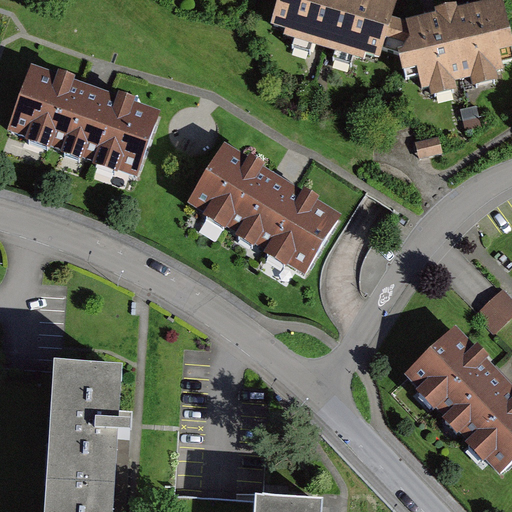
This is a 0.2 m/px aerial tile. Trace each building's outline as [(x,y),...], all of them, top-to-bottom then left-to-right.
[(237,0),(250,13),(264,0),(237,0)] [(338,0),(337,0),(280,0),(264,53),(369,85),(390,16),(338,0)] [(496,20),(389,45),(405,114),(511,90),(496,20)] [(151,134),(24,89),(1,157),(127,201),(151,134)] [(333,239),(218,165),(179,225),(294,300),(333,239)] [(511,295),(505,289),(480,316),(498,334),(511,319),(511,295)] [(511,415),(453,348),(399,395),(491,501),(511,482),(511,415)] [(106,511),(111,391),(43,388),(38,511),(106,511)]
